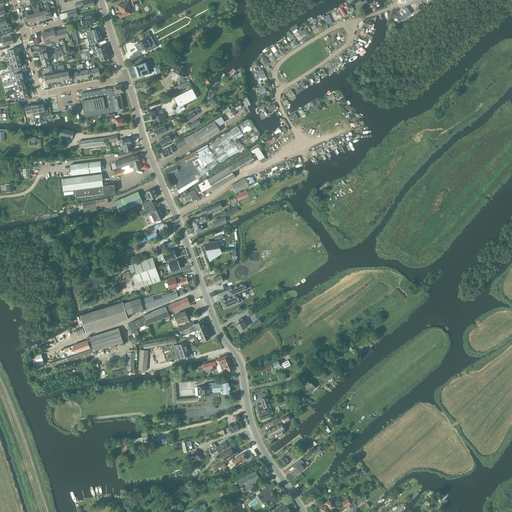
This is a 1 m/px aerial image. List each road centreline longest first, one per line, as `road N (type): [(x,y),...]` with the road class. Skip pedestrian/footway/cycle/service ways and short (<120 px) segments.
road 1 (tertiary): [(304,511),(252,427),(238,358),(217,331),(127,78)]
road 2 (residential): [(23,33),(40,94),(127,78)]
road 3 (unknown): [(46,511),(0,380)]
